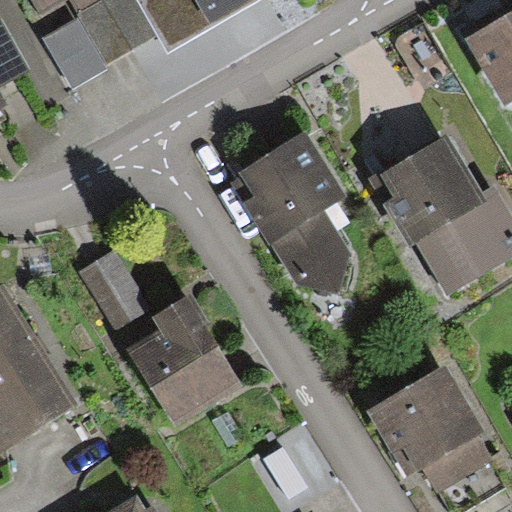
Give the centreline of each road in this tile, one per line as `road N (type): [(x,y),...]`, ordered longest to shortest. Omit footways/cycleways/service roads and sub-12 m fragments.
road 1 (residential): [(143,142),(187,197),(389,511)]
road 2 (residential): [(143,142),(389,0)]
road 3 (residential): [(0,203),(41,204),(143,142)]
